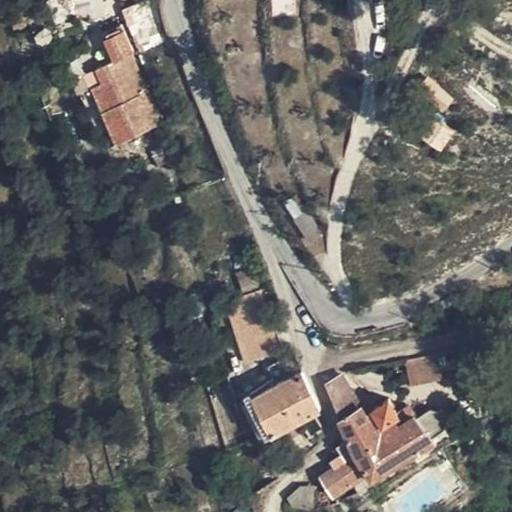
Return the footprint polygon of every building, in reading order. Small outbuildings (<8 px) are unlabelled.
[(140,12),(139,4),(136,0),(113,0),(127,22),(140,12)] [(145,83),(125,90),(130,105),(120,108),(139,165),(185,150),(161,78),(164,77),(154,48),(135,55),(145,83)] [(430,79),(420,89),(442,110),(452,100),(430,79)] [(130,105),(125,90),(115,94),(120,108),(130,105)] [(438,124),(426,141),(439,150),(451,133),(438,124)] [(273,294),(257,298),(272,361),(289,357),(273,294)] [(436,367),(430,345),(401,354),(407,375),(436,367)] [(284,392),(299,383),(289,368),(274,377),(284,392)] [(371,476),(376,484),(440,439),(433,427),(444,419),(445,416),(445,409),(439,402),(432,400),(427,399),(414,409),(406,398),(396,406),(386,394),(380,399),(373,405),(367,397),(350,369),(329,383),(358,431),(343,443),(348,452),(321,471),(342,498),(371,476)] [(333,410),(310,376),(299,383),(284,392),(257,410),(281,446),(333,410)] [(373,405),(380,399),(374,391),(367,397),(373,405)] [(312,499),(314,482),(295,486),(312,499)] [(312,499),(295,486),(293,494),(300,505),(312,506),(312,499)]
